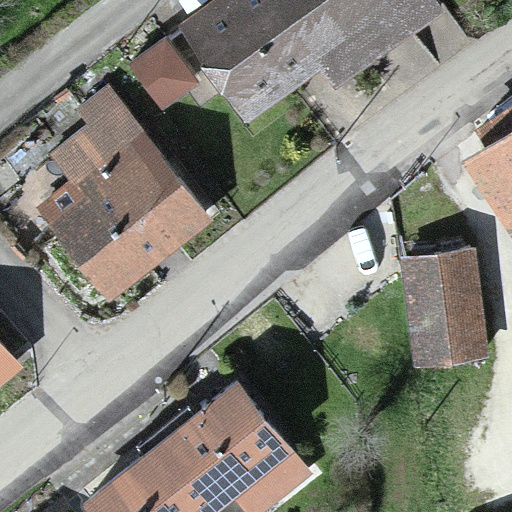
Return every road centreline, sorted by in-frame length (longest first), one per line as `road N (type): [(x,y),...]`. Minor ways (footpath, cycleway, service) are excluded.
road 1 (residential): [(511,64),(105,396)]
road 2 (residential): [(141,0),(0,119)]
road 3 (residential): [(105,396),(0,288)]
road 4 (unknown): [(451,107),(511,226)]
road 5 (residential): [(105,396),(0,475)]
